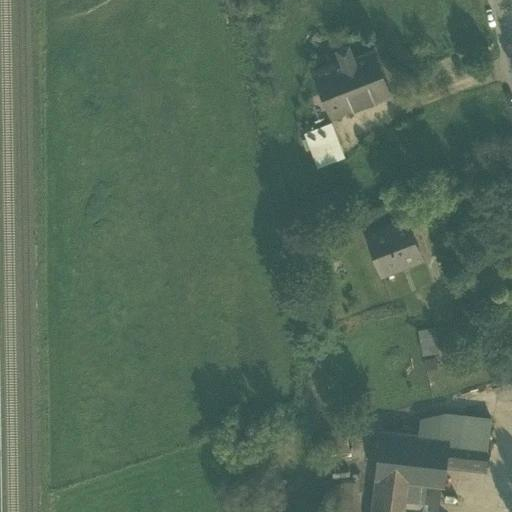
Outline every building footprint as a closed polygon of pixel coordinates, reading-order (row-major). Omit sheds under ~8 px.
[(315,71),(333,116),(392,93),(374,48),(354,56),(349,42),(336,47),(341,61),(315,71)] [(305,132),(318,166),(344,155),(331,122),(305,132)] [(404,201),(413,225),(428,220),(419,195),(404,201)] [(406,217),(367,232),(373,245),(372,246),(382,273),(422,258),(406,217)] [(419,329),(423,353),(437,350),(433,327),(419,329)] [(425,360),(426,368),(437,366),(436,358),(425,360)] [(422,418),(420,433),(449,437),(489,441),(491,418),(444,413),(422,418)] [(347,427),(325,430),(328,455),(350,452),(347,427)] [(381,429),(376,476),(408,480),(441,484),(444,485),(446,465),(449,437),(420,433),(381,429)] [(489,441),(449,437),(446,465),(485,470),(489,441)] [(376,476),(371,511),(403,511),(405,500),(408,480),(376,476)] [(361,511),(357,480),(334,483),(337,511),(361,511)] [(441,484),(408,480),(405,500),(423,502),(422,508),(437,510),(441,484)]
